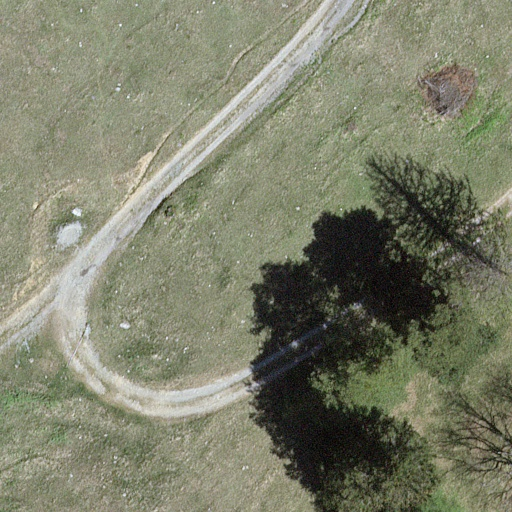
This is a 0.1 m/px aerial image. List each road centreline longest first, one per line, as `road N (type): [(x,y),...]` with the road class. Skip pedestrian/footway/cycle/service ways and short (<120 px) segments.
road 1 (track): [(80,283),(94,365),(157,413),(253,386),(511,204)]
road 2 (track): [(339,0),(317,33),(190,153),(80,283),(0,330)]
